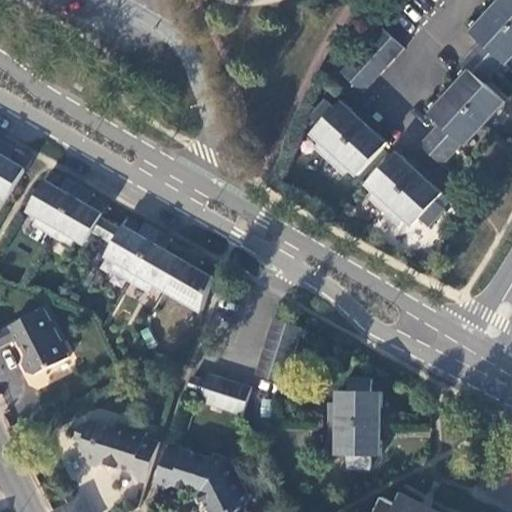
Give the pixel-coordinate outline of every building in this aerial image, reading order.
[(501,0),(492,11),(496,15),(509,0),(501,0)] [(511,0),(509,0),(496,15),(511,30),(511,0)] [(496,15),(492,11),(472,33),(476,36),(496,15)] [(472,53),(495,74),(505,64),(507,66),(511,60),(511,30),(496,15),(476,36),(483,43),(472,53)] [(394,61),(405,49),(383,28),(372,40),(394,61)] [(385,71),(394,61),(372,40),(363,51),(385,71)] [(375,81),(385,71),(363,51),(352,62),(375,81)] [(454,96),(486,126),(507,103),(486,84),(495,74),(472,53),(462,64),(470,72),(474,76),(454,96)] [(375,81),(352,62),(343,72),(344,73),(364,94),(375,81)] [(451,93),(454,96),(474,76),(470,72),(451,93)] [(431,114),(435,117),(454,96),(451,93),(431,114)] [(442,124),(432,134),(454,155),(464,145),(466,147),(486,126),(454,96),(435,117),(442,124)] [(317,147),(332,162),(364,127),(352,116),(356,113),(343,101),(337,109),(328,101),(312,118),(320,125),(313,133),(322,142),(317,147)] [(352,116),(364,127),(371,120),(359,109),(356,113),(352,116)] [(371,120),(364,127),(373,136),(377,133),(380,129),(371,120)] [(359,176),(390,145),(388,144),(377,133),(373,136),(364,127),(332,162),(346,175),(351,169),(359,176)] [(432,134),(421,147),(444,166),(454,155),(432,134)] [(16,152),(3,144),(0,149),(0,194),(9,199),(32,162),(16,153),(16,152)] [(410,164),(398,152),(369,184),(377,192),(372,198),(385,211),(417,176),(407,167),(410,164)] [(414,160),(410,164),(407,167),(417,176),(423,170),(414,160)] [(431,183),(434,179),(423,170),(417,176),(428,187),(431,183)] [(51,173),(29,211),(38,216),(35,224),(54,236),(81,189),(67,181),(66,184),(61,192),(55,188),(61,180),(51,173)] [(417,176),(385,211),(401,226),(407,219),(415,226),(421,220),(430,227),(446,211),(437,203),(444,195),(431,183),(428,187),(417,176)] [(61,180),(55,188),(61,192),(66,184),(61,180)] [(81,189),(54,236),(72,246),(77,239),(86,245),(92,235),(102,218),(104,216),(103,215),(88,206),(94,197),(81,189)] [(108,206),(94,197),(88,206),(103,215),(108,206)] [(112,224),(102,218),(92,235),(102,241),(103,241),(112,224)] [(112,247),(121,230),(112,224),(103,241),(112,247)] [(113,270),(131,281),(158,234),(144,227),(139,236),(123,227),(121,230),(112,247),(107,256),(116,262),(113,270)] [(173,254),(167,251),(171,243),(172,241),(158,234),(131,281),(150,292),(155,285),(164,290),(187,251),(177,246),(173,254)] [(177,246),(171,243),(167,251),(173,254),(177,246)] [(203,313),(214,279),(192,266),(197,258),(187,251),(164,290),(203,313)] [(0,350),(17,341),(21,348),(26,346),(30,353),(25,356),(23,362),(27,373),(31,374),(36,375),(69,358),(45,310),(0,332),(0,350)] [(275,320),(266,347),(295,356),(303,329),(275,320)] [(295,356),(266,347),(261,361),(290,370),(295,356)] [(290,370),(261,361),(257,377),(285,386),(290,370)] [(200,403),(215,407),(224,379),(209,375),(200,403)] [(215,407),(229,412),(239,384),(224,379),(215,407)] [(331,424),(378,425),(383,425),(383,410),(384,393),(373,393),(374,381),(350,379),(350,392),(339,392),(340,404),(331,404),(331,424)] [(243,417),(253,389),(239,384),(229,412),(243,417)] [(149,480),(161,443),(146,438),(148,433),(118,424),(117,428),(92,420),(83,425),(77,440),(85,442),(80,456),(83,462),(99,468),(105,465),(149,480)] [(383,425),(378,425),(331,424),(331,444),(339,444),(339,456),(349,457),(349,469),(372,470),(372,458),(381,458),(383,440),(383,425)] [(170,445),(159,482),(200,495),(209,511),(238,511),(239,511),(245,498),(249,496),(231,460),(214,455),(213,461),(170,445)] [(436,511),(404,496),(399,506),(384,499),(377,511),(436,511)]
